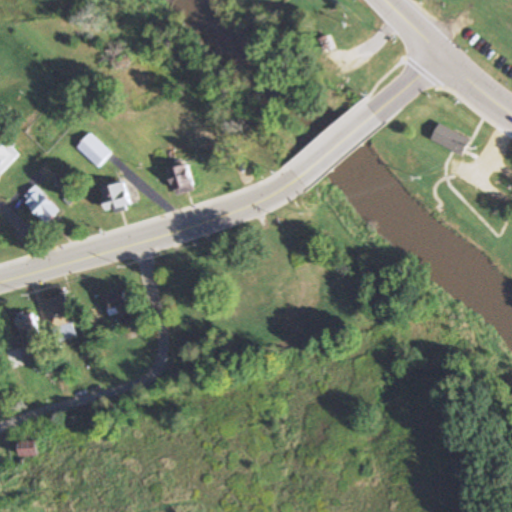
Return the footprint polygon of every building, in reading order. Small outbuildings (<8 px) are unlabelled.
[(442,123),(433,140),(465,156),(473,138),(442,123)] [(112,153),(91,133),(78,146),(99,167),(112,153)] [(0,173),(19,154),(1,136),(0,137),(0,173)] [(188,164),(169,171),(177,193),(196,187),(188,164)] [(132,204),(124,181),(101,189),(109,212),(132,204)] [(37,186),(23,199),(48,225),(62,210),(37,186)] [(110,318),(131,307),(120,287),(100,299),(110,318)] [(76,331),(64,294),(45,300),(58,337),(76,331)] [(24,345),(41,340),(33,312),(16,317),(24,345)] [(39,456),(39,443),(22,443),(22,456),(39,456)]
